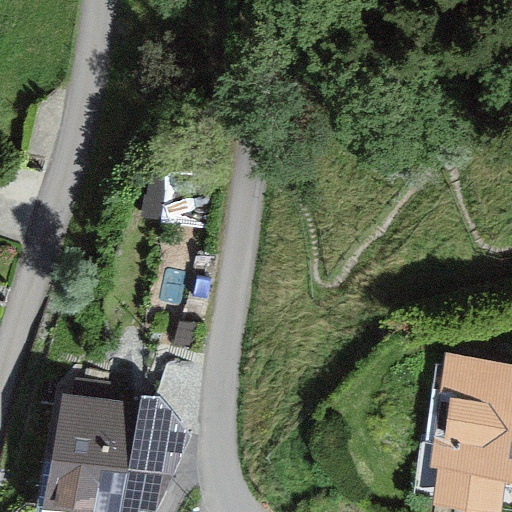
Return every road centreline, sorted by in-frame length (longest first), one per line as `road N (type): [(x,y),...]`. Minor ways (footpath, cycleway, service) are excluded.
road 1 (residential): [(234,511),(217,465),(215,417),(266,66),(266,0)]
road 2 (residential): [(0,370),(75,133),(99,0)]
